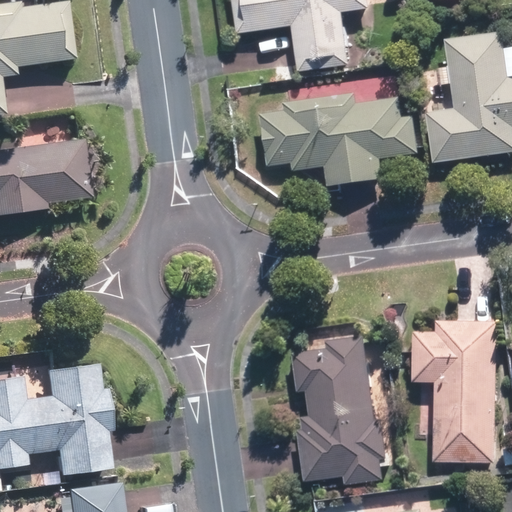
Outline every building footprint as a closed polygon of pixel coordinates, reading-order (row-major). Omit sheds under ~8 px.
[(370,0),(234,0),(239,33),(292,25),(298,73),(352,65),(344,11),(372,7),(370,0)] [(0,115),(0,116),(0,114),(0,77),(13,76),(12,67),(69,60),(63,3),(0,10),(0,115)] [(506,31),(447,39),(456,108),(428,112),(435,164),(511,153),(511,74),(506,31)] [(403,97),(262,114),(269,166),(293,163),(294,170),(328,166),(330,185),(387,178),(384,159),(423,154),(418,116),(406,117),(403,97)] [(0,214),(43,210),(42,203),(86,198),(84,176),(79,138),(0,148),(0,214)] [(494,464),(500,321),(438,319),(438,333),(417,332),(414,381),(438,382),(437,411),(430,411),(429,433),(439,434),(438,461),(494,464)] [(313,417),(297,418),(304,481),(345,477),(346,486),(384,482),(381,462),(390,461),(387,438),(402,436),(401,420),(391,421),(383,354),(367,356),(365,336),(327,340),(328,348),(296,352),(300,392),(310,391),(313,417)] [(0,468),(25,466),(23,454),(53,450),(56,475),(107,468),(102,429),(109,428),(103,390),(98,391),(95,367),(45,374),(48,397),(22,400),(20,380),(0,383),(0,468)] [(117,511),(115,483),(66,488),(68,511),(117,511)]
